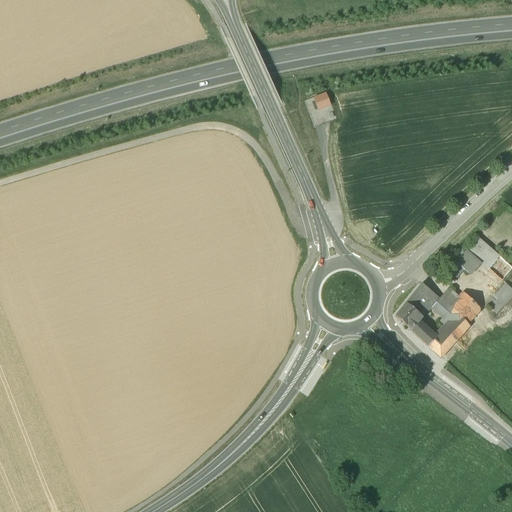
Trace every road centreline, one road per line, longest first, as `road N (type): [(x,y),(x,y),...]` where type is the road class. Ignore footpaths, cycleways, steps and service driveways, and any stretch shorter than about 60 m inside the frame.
road 1 (trunk): [(0,134),(216,71),(511,25)]
road 2 (track): [(0,183),(214,127),(242,137),(261,157),(297,231),(323,227)]
road 3 (tertiary): [(334,264),(225,0)]
road 4 (tertiary): [(326,324),(295,379),(233,451),(155,511)]
road 5 (tertiary): [(366,321),(511,447)]
